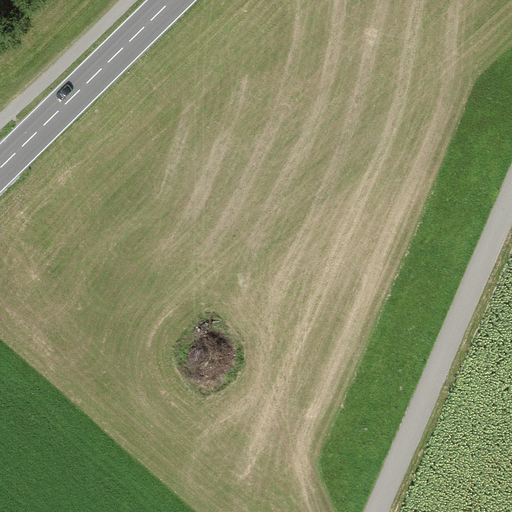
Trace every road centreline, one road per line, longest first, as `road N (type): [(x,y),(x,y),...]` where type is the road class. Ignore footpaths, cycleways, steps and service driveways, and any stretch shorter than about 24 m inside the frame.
road 1 (unclassified): [(380,511),(511,204)]
road 2 (secondary): [(0,170),(175,0)]
